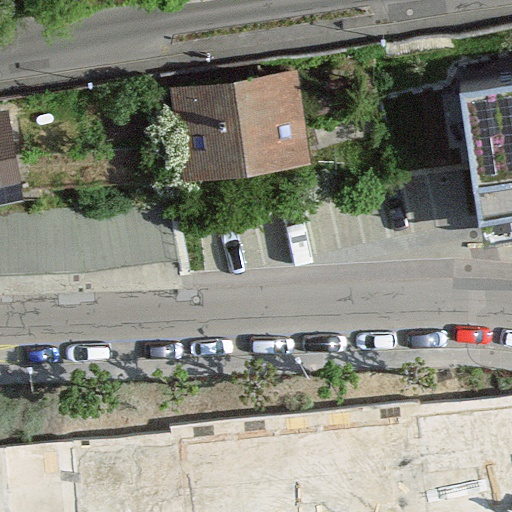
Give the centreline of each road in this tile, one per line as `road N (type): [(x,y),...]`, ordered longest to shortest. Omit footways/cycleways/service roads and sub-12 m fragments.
road 1 (motorway): [(0,88),(511,310)]
road 2 (residential): [(511,317),(251,309),(0,330)]
road 3 (residential): [(426,0),(0,60)]
